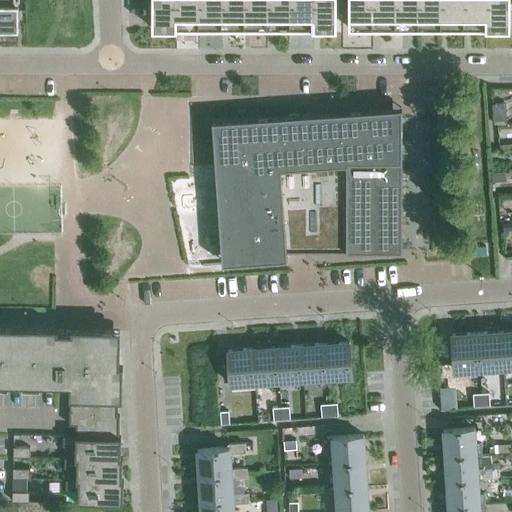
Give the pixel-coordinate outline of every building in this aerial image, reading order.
[(0,0),(0,26),(15,26),(15,0),(0,0)] [(176,27),(175,0),(152,0),(152,27),(176,27)] [(199,27),(198,0),(175,0),(176,27),(199,27)] [(222,27),(221,0),(198,0),(199,27),(222,27)] [(245,27),(244,0),(221,0),(222,27),(245,27)] [(268,27),(267,0),(244,0),(245,27),(268,27)] [(291,27),(290,0),(267,0),(268,27),(291,27)] [(314,27),(313,0),(290,0),(291,27),(314,27)] [(336,0),(313,0),(314,27),(337,27),(336,0)] [(372,27),(372,0),(349,0),(349,27),(372,27)] [(395,27),(395,0),(372,0),(372,27),(395,27)] [(418,27),(418,0),(395,0),(395,27),(418,27)] [(441,27),(441,0),(418,0),(418,27),(441,27)] [(464,27),(464,0),(441,0),(441,27),(464,27)] [(487,27),(487,0),(464,0),(464,27),(487,27)] [(510,0),(487,0),(487,27),(510,27),(510,0)] [(494,102),(495,119),(506,119),(505,102),(494,102)] [(402,250),(402,105),(213,119),(223,262),(289,257),(289,249),(339,249),(339,250),(402,250)] [(506,180),(506,171),(493,172),(493,181),(506,180)] [(503,230),(511,228),(511,219),(503,220),(503,230)] [(118,414),(119,397),(123,397),(123,362),(119,362),(120,347),(113,347),(114,327),(72,326),(72,330),(16,329),(16,325),(0,324),(0,374),(57,376),(57,372),(71,372),(70,423),(76,424),(76,435),(64,435),(63,445),(76,445),(76,457),(65,456),(65,467),(77,467),(77,478),(66,478),(66,488),(79,489),(78,502),(123,503),(124,479),(122,479),(123,457),(121,457),(121,436),(119,436),(120,414),(118,414)] [(511,365),(511,329),(501,330),(503,366),(511,365)] [(503,366),(501,330),(476,332),(479,368),(503,366)] [(479,368),(476,332),(452,334),(455,369),(479,368)] [(352,374),(350,341),(331,342),(326,343),(328,376),(352,374)] [(328,376),(326,343),(305,344),(301,344),(303,378),(328,376)] [(303,378),(301,344),(280,346),(277,346),(279,379),(303,378)] [(279,379),(277,346),(254,347),(253,348),(255,381),(279,379)] [(255,381),(253,348),(228,349),(231,383),(255,381)] [(441,408),(458,407),(456,384),(440,385),(441,408)] [(482,404),(481,392),(473,393),(474,405),(482,404)] [(490,404),(489,392),(481,392),(482,404),(490,404)] [(338,414),(337,402),(329,403),(330,415),(338,414)] [(330,415),(329,403),(321,403),(322,415),(330,415)] [(290,418),(289,405),(281,406),(282,418),(290,418)] [(282,418),(281,406),(273,407),(274,419),(282,418)] [(230,422),(229,410),(221,410),(221,423),(230,422)] [(444,428),(445,454),(481,452),(481,441),(475,442),(474,426),(444,428)] [(329,462),(365,460),(363,434),(327,436),(328,448),(333,447),(334,461),(329,462)] [(297,440),(285,440),(285,449),(297,448),(297,440)] [(198,448),(200,474),(231,472),(230,468),(229,452),(246,451),(245,442),(228,443),(228,446),(198,448)] [(495,444),(496,452),(511,451),(511,443),(495,444)] [(14,446),(14,455),(30,456),(31,446),(14,446)] [(482,453),(481,452),(445,454),(447,480),(483,477),(483,467),(477,467),(476,453),(482,453)] [(366,485),(365,460),(329,462),(329,473),(335,473),(336,487),(330,487),(330,488),(366,485)] [(13,467),(13,477),(28,477),(30,477),(30,468),(13,467)] [(247,467),(230,468),(231,472),(200,474),(201,499),(232,497),(232,493),(231,477),(247,476),(247,467)] [(303,477),(302,468),(290,469),(290,477),(303,477)] [(13,477),(13,491),(27,491),(28,477),(13,477)] [(483,478),(483,477),(447,480),(449,505),(485,503),(484,492),(479,493),(478,478),(483,478)] [(355,511),(368,511),(366,485),(330,488),(331,499),(337,498),(337,511),(355,511)] [(29,491),(13,491),(12,500),(29,501),(29,491)] [(233,511),(232,503),(249,502),(248,492),(232,493),(232,497),(201,499),(202,511),(233,511)] [(277,511),(277,498),(267,499),(267,511),(277,511)] [(299,511),(299,501),(290,501),(290,511),(299,511)] [(485,503),(449,505),(449,511),(479,511),(479,504),(485,503)]
